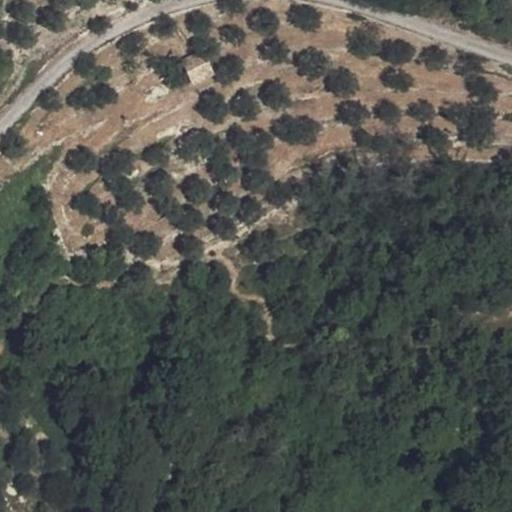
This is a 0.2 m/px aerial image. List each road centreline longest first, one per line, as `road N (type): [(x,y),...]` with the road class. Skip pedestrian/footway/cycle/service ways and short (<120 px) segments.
road 1 (residential): [(192,0),(79,50),(0,131)]
road 2 (residential): [(511,55),(326,0)]
